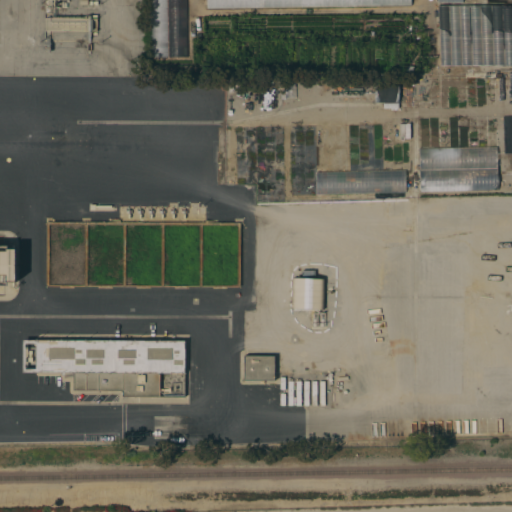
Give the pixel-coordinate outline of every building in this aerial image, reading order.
[(167,0),(168,57),(150,57),(149,0),(167,0)] [(185,0),(186,57),(169,57),(167,0),(185,0)] [(205,0),(206,9),(394,6),(394,0),(205,0)] [(438,6),(511,4),(511,65),(439,66),(438,6)] [(45,18),(90,17),(90,30),(45,30),(45,18)] [(373,102),(397,102),(398,83),(374,83),(373,102)] [(503,154),(511,153),(511,115),(502,116),(503,154)] [(418,148),(419,191),(496,190),(496,146),(418,148)] [(0,250),(6,251),(6,248),(15,248),(15,281),(7,281),(7,284),(0,284),(0,250)] [(322,278),(292,277),(291,309),(322,309),(322,278)] [(22,340),(184,340),(184,373),(159,373),(159,396),(122,396),(122,390),(72,390),(72,372),(22,372),(22,340)] [(244,355),(274,355),(274,379),(244,379),(244,355)]
